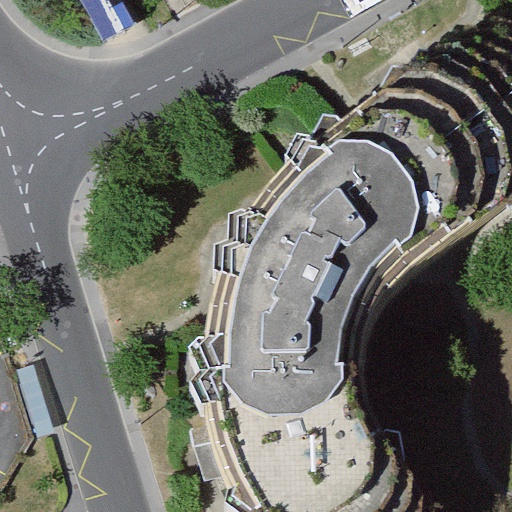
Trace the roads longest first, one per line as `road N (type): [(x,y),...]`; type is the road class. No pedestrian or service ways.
road 1 (residential): [(15,149),(126,511)]
road 2 (residential): [(310,0),(15,149)]
